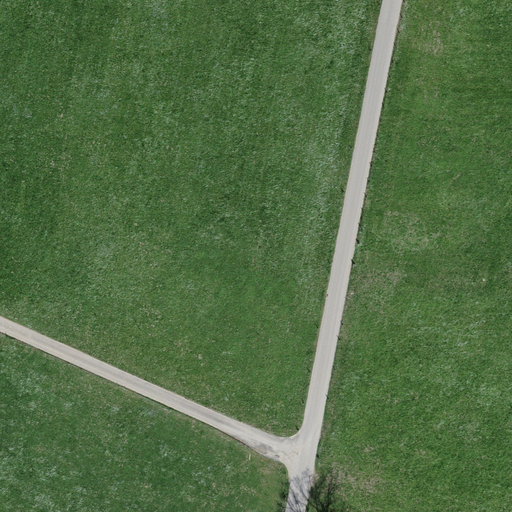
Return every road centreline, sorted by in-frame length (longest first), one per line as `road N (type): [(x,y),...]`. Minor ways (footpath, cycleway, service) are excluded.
road 1 (unclassified): [(294,511),(395,0)]
road 2 (track): [(0,329),(303,460)]
